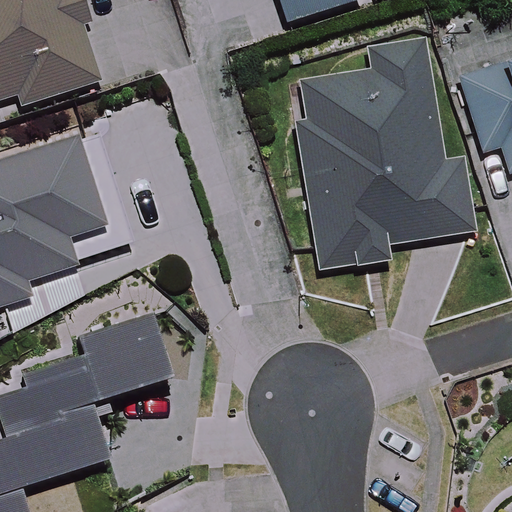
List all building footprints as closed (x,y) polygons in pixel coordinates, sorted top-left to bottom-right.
[(0,0),(0,106),(21,100),(24,109),(100,85),(81,26),(89,24),(81,0),(0,0)] [(279,0),(287,25),(359,3),(357,0),(279,0)] [(306,125),(298,126),(318,274),(390,265),(388,249),(475,237),(465,168),(443,171),(442,160),(426,45),(369,53),(371,73),(300,83),(306,125)] [(511,177),(511,176),(511,65),(462,81),(485,157),(504,152),(511,177)] [(0,309),(3,309),(10,329),(87,304),(75,265),(128,248),(93,139),(0,168),(0,309)] [(10,370),(14,384),(0,388),(0,511),(28,511),(25,500),(113,473),(95,414),(185,386),(160,302),(63,331),(70,352),(10,370)]
